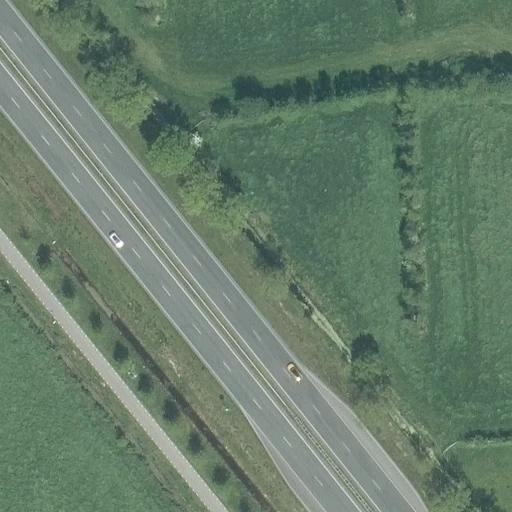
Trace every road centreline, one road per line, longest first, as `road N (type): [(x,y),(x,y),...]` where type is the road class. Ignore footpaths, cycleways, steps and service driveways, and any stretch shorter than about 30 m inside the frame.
road 1 (trunk): [(396,511),(0,18)]
road 2 (trunk): [(0,88),(341,511)]
